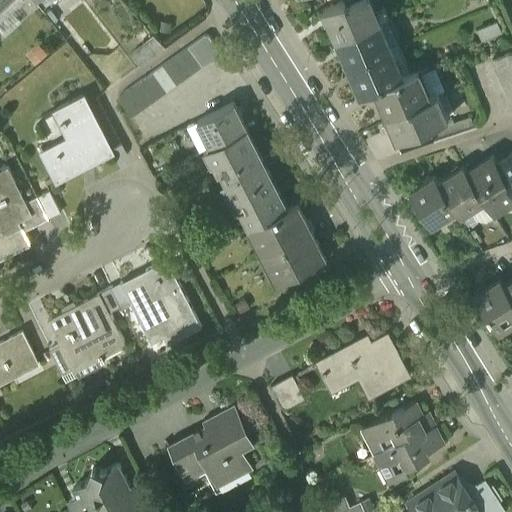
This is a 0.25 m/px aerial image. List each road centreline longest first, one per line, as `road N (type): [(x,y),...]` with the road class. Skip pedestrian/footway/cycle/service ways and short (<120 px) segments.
road 1 (residential): [(0,488),(409,271)]
road 2 (tertiary): [(409,271),(238,0)]
road 3 (tertiary): [(511,433),(409,271)]
road 4 (residential): [(0,300),(162,213)]
